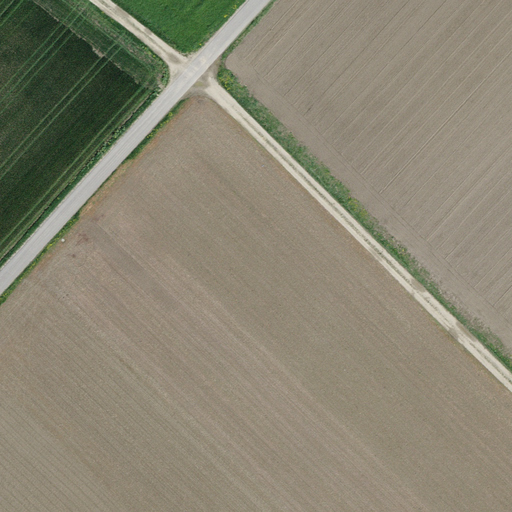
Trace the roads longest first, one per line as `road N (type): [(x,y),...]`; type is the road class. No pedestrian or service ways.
road 1 (track): [(511,384),(194,75),(94,0)]
road 2 (unclassified): [(0,286),(262,0)]
